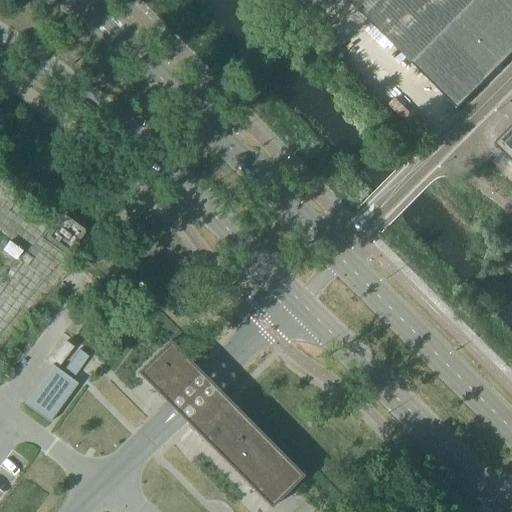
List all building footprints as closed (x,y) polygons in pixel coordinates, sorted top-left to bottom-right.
[(511,0),(348,0),(411,63),(457,108),(511,53),(511,0)] [(511,130),(496,146),(511,162),(511,130)] [(49,234),(47,237),(47,238),(47,239),(50,241),(66,253),(67,253),(68,252),(70,249),(73,244),(81,233),(81,232),(62,218),(61,218),(60,218),(54,226),(49,234)] [(76,315),(66,329),(75,335),(85,321),(76,315)] [(65,342),(51,360),(59,366),(73,348),(65,342)] [(167,343),(135,375),(141,380),(142,381),(143,381),(152,390),(151,391),(152,391),(153,391),(154,392),(157,395),(156,396),(157,397),(161,401),(162,402),(164,400),(177,387),(195,369),(194,368),(168,342),(167,343)] [(49,423),(77,384),(51,365),(23,404),(49,423)] [(188,425),(187,426),(190,429),(192,431),(192,432),(193,432),(195,433),(198,436),(197,437),(202,442),(207,447),(212,452),(217,457),(222,462),(248,489),(249,488),(250,489),(253,492),(253,493),(268,508),(269,510),(270,509),(291,488),(301,478),(302,477),(230,404),(229,405),(225,401),(225,400),(220,394),(218,395),(205,408),(188,425)]
